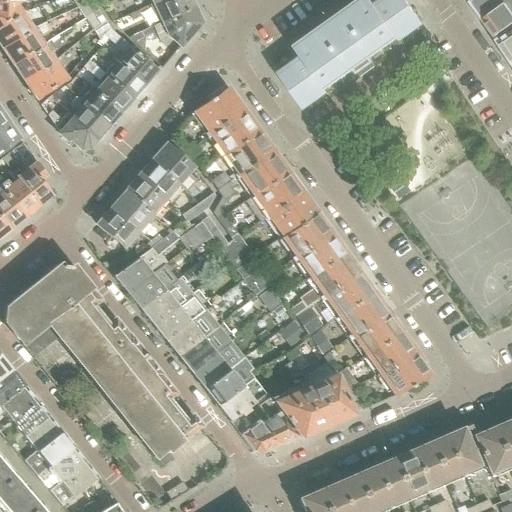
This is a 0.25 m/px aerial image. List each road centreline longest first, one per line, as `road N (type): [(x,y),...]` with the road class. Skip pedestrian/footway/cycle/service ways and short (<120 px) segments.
road 1 (residential): [(224,41),(474,392)]
road 2 (residential): [(50,231),(264,484)]
road 3 (residential): [(264,484),(474,392)]
road 4 (residential): [(143,511),(0,343)]
road 5 (residential): [(89,195),(224,41)]
road 6 (residential): [(89,195),(0,70)]
road 7 (residential): [(511,114),(436,0)]
